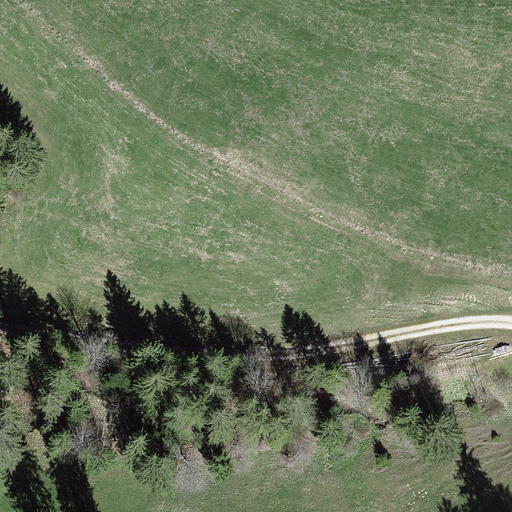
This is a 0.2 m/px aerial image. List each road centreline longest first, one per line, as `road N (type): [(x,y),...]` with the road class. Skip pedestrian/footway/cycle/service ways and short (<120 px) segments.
road 1 (track): [(10,0),(223,175),(348,229),(511,279)]
road 2 (track): [(0,328),(210,359),(290,357),(424,337),(511,337)]
